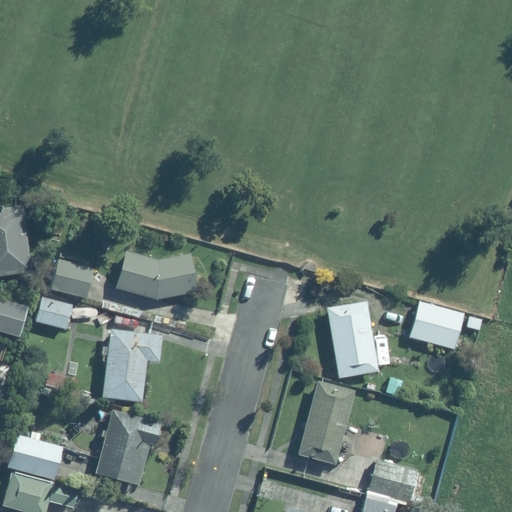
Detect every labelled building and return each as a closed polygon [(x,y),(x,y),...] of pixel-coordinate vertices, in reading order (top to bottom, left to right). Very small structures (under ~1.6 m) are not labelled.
[(0,276),(23,275),(19,207),(0,207),(0,276)] [(127,255),(114,290),(156,302),(196,294),(189,258),(157,265),(127,255)] [(91,271),(57,262),(50,291),(84,300),(91,271)] [(39,297),(31,321),(63,332),(71,309),(39,297)] [(24,309),(0,302),(0,333),(16,338),(24,309)] [(365,304),(325,310),(336,381),(376,374),(365,304)] [(418,306),(408,339),(452,352),(462,319),(418,306)] [(145,364),(158,366),(161,337),(108,331),(100,398),(141,403),(145,364)] [(79,379),(46,369),(40,387),(73,397),(79,379)] [(350,393),(317,386),(301,455),(334,463),(350,393)] [(146,445),(156,448),(162,427),(110,414),(94,475),(135,486),(146,445)] [(14,435),(4,466),(52,480),(61,449),(14,435)] [(377,458),(367,489),(407,501),(416,470),(377,458)] [(12,472),(2,504),(25,511),(44,511),(53,486),(12,472)] [(394,511),(396,505),(364,497),(359,511),(394,511)]
